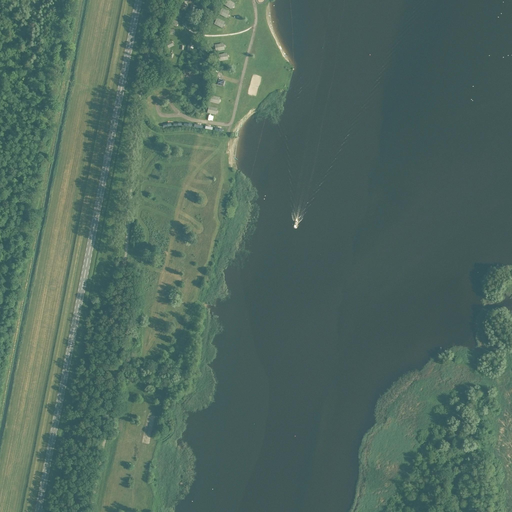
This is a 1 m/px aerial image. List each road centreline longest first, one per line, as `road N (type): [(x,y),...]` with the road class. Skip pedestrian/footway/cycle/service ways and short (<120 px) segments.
road 1 (primary): [(37,511),(138,0)]
road 2 (track): [(0,409),(80,0)]
